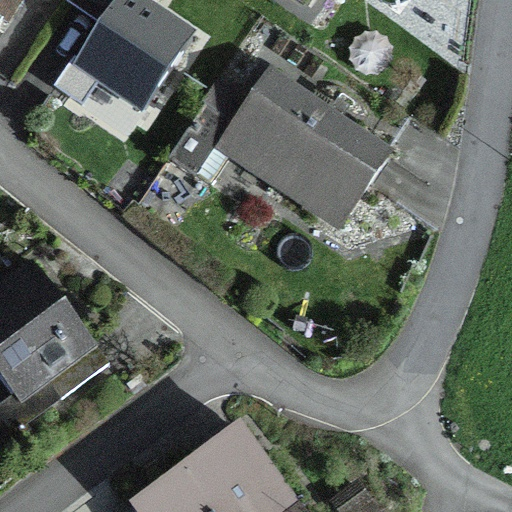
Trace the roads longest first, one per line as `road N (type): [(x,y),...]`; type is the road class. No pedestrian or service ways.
road 1 (residential): [(508,0),(459,281),(400,411)]
road 2 (residential): [(244,368),(0,162)]
road 3 (residential): [(244,368),(46,511)]
road 4 (residential): [(400,411),(332,413),(244,368)]
